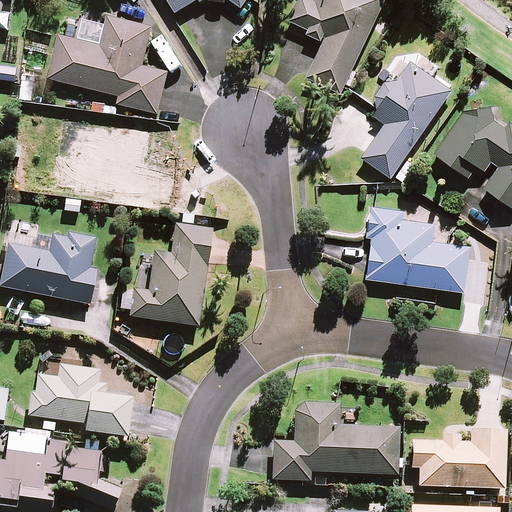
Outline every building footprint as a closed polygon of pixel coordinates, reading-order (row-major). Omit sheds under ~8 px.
[(229,4),(229,0),(231,0),(246,10),(252,0),(170,0),(180,15),(203,1),(204,4),(211,0),(213,0),(213,2),(229,4)] [(311,79),(346,96),(391,0),(321,0),(320,3),(314,0),(304,0),(293,23),(312,32),(310,37),(325,44),(327,39),(329,40),(311,79)] [(63,36),(52,80),(123,98),(121,106),(163,116),(173,73),(154,69),(148,67),(157,29),(112,17),(105,46),(63,36)] [(365,160),(395,180),(457,92),(415,63),(401,84),(388,85),(379,98),(382,111),(377,118),(389,126),(365,160)] [(35,75),(22,74),(20,98),(34,99),(35,75)] [(511,128),(510,131),(499,123),(496,108),(467,113),(467,115),(439,156),(473,180),(481,168),(490,174),(496,164),(502,169),(488,190),(511,206),(511,128)] [(73,156),(68,190),(114,197),(113,202),(169,210),(174,173),(146,169),(148,152),(153,152),(156,127),(133,124),(132,129),(121,128),(119,144),(89,140),(87,158),(73,156)] [(83,203),(61,201),(59,213),(81,215),(83,203)] [(377,241),(371,281),(469,294),(475,249),(438,244),(440,227),(407,222),(408,213),(376,209),(371,240),(377,241)] [(133,321),(202,330),(215,232),(178,227),(175,257),(158,254),(152,294),(137,292),(133,321)] [(12,248),(4,290),(93,308),(100,273),(94,272),(100,241),(72,236),(70,241),(56,238),(53,256),(12,248)] [(35,395),(31,419),(89,427),(88,435),(131,440),(136,401),(109,397),(111,387),(102,386),(104,373),(63,367),(62,380),(41,378),(39,396),(35,395)] [(402,478),(403,430),(343,427),(343,406),(340,406),(307,405),(298,414),(297,445),(277,444),(276,483),(314,484),(314,475),(402,478)] [(422,472),(422,489),(507,492),(510,433),(474,432),(473,446),(464,445),(464,438),(445,438),(445,445),(415,444),(414,471),(422,472)] [(116,511),(125,492),(101,483),(105,456),(72,451),(67,445),(56,443),(50,448),(48,459),(10,454),(9,464),(0,463),(0,503),(3,504),(3,510),(15,511),(53,511),(55,497),(46,496),(49,477),(65,479),(64,485),(83,488),(79,499),(111,511),(116,511)]
